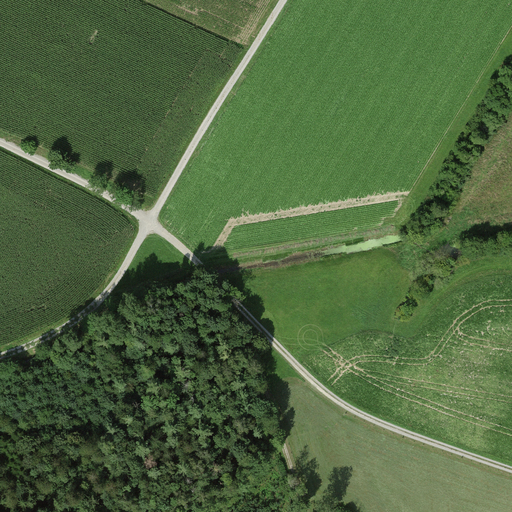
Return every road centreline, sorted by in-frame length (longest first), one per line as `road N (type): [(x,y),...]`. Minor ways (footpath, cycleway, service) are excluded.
road 1 (track): [(511,470),(355,411),(318,386),(150,221),(0,142)]
road 2 (track): [(288,0),(121,274),(62,329),(0,357)]
road 3 (track): [(234,300),(298,511)]
